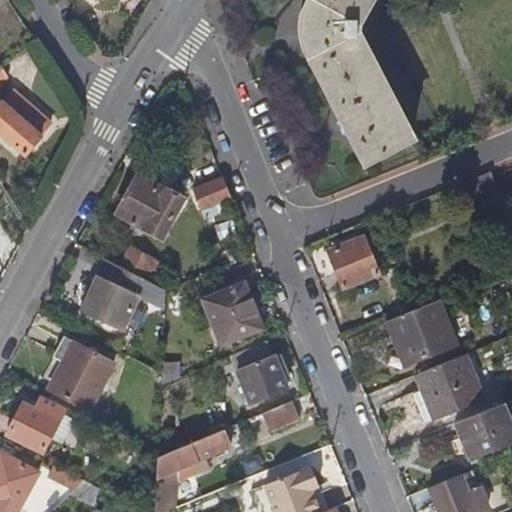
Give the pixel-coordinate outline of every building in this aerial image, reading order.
[(356,18),(365,0),(307,0),(304,6),(302,20),(303,32),(305,45),(364,159),(410,136),(356,32),(355,26),(356,18)] [(7,93),(0,101),(0,106),(12,115),(21,103),(7,93)] [(12,115),(0,106),(0,135),(24,155),(40,137),(38,136),(47,124),(21,103),(12,115)] [(490,170),(468,179),(482,210),(502,201),(490,170)] [(180,201),(135,177),(115,214),(160,238),(180,201)] [(229,197),(221,177),(191,189),(198,208),(218,201),(229,197)] [(222,211),(218,201),(198,208),(202,220),(222,211)] [(412,215),(409,207),(397,213),(401,221),(412,215)] [(376,274),(361,238),(326,251),(340,288),(376,274)] [(129,249),(120,266),(147,280),(156,262),(129,249)] [(120,266),(102,257),(77,307),(120,329),(135,298),(154,308),(164,289),(147,280),(120,266)] [(263,326),(244,280),(202,297),(219,342),(263,326)] [(438,300),(386,321),(404,363),(455,344),(438,300)] [(113,361),(65,337),(54,356),(61,361),(47,387),(88,408),(113,361)] [(285,390),(265,339),(241,349),(231,353),(237,369),(251,405),(285,390)] [(481,397),(463,354),(415,374),(420,389),(410,392),(421,421),(481,397)] [(63,407),(40,395),(34,409),(20,403),(6,433),(42,452),(48,440),(60,414),(63,407)] [(297,417),(290,399),(260,412),(267,429),(297,417)] [(511,425),(502,403),(453,422),(467,457),(511,438),(511,425)] [(71,420),(60,414),(48,440),(58,445),(71,420)] [(152,511),(162,511),(166,510),(167,468),(185,461),(189,473),(206,466),(202,454),(227,443),(221,428),(156,455),(152,511)] [(0,511),(17,511),(38,470),(0,452),(0,511)] [(82,479),(53,464),(47,475),(73,488),(82,479)] [(271,511),(319,511),(310,489),(316,487),(308,467),(261,486),(271,511)] [(466,491),(460,475),(426,489),(435,511),(470,511),(474,511),(487,505),(479,486),(466,491)] [(97,487),(82,479),(73,488),(68,493),(79,499),(92,506),(97,487)] [(319,511),(321,511),(325,511),(316,487),(310,489),(319,511)]
